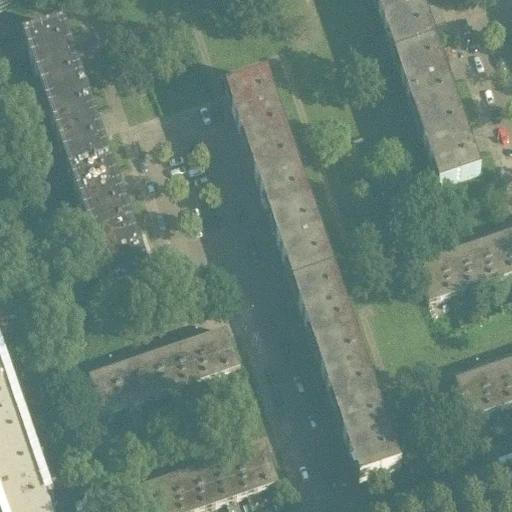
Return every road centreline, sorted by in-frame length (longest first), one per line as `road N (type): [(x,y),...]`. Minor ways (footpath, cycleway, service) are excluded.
road 1 (residential): [(241,256),(201,124),(145,143),(183,257)]
road 2 (residential): [(333,511),(241,256)]
road 3 (residential): [(511,17),(472,29),(507,142)]
road 4 (residential): [(392,511),(511,470)]
